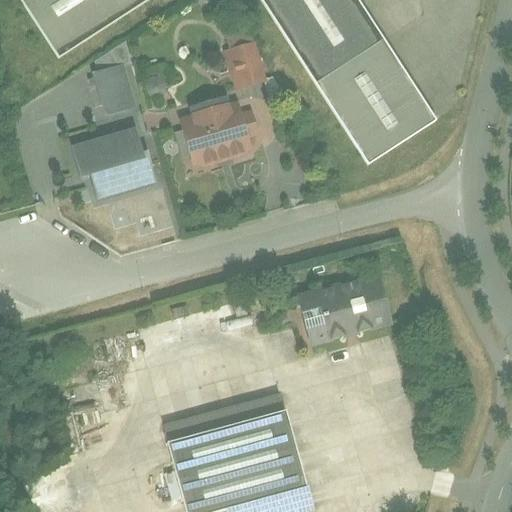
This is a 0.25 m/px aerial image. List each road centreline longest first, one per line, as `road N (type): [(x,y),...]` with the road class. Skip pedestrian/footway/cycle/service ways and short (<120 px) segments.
road 1 (unclassified): [(477,183),(69,291),(0,266)]
road 2 (residential): [(477,183),(481,132),(511,9)]
road 3 (residential): [(511,321),(488,272),(477,183)]
